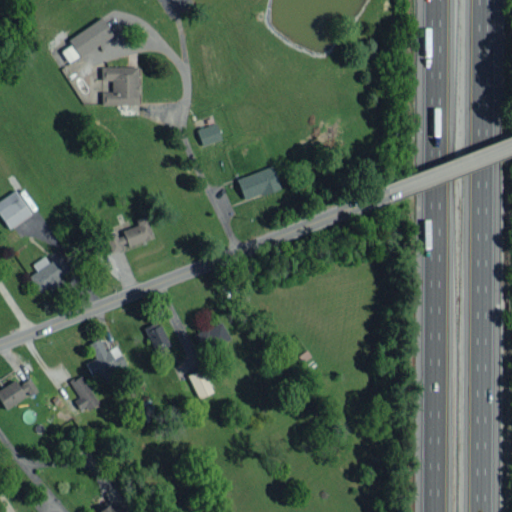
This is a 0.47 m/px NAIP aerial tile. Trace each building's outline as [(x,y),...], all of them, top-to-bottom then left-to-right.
[(112,36),(102,18),(67,36),(77,55),(112,36)] [(67,61),(76,56),(70,44),(60,50),(67,61)] [(137,104),(137,65),(100,66),(100,80),(110,80),(110,91),(101,91),(101,104),(137,104)] [(200,145),(220,138),(215,122),(195,129),(200,145)] [(243,200),(279,187),(271,165),(235,178),(243,200)] [(0,216),(8,228),(30,214),(14,189),(0,198),(0,216)] [(109,252),(152,238),(144,215),(134,219),(136,225),(117,231),(104,235),(109,252)] [(31,263),(35,271),(28,275),(38,293),(62,279),(59,275),(68,270),(59,254),(46,262),(43,256),(31,263)] [(153,350),(167,345),(158,321),(143,326),(153,350)] [(194,335),(203,352),(229,338),(219,321),(194,335)] [(88,343),(94,358),(85,361),(91,377),(101,373),(104,380),(127,370),(116,345),(104,350),(99,338),(88,343)] [(187,374),(197,398),(212,392),(202,368),(187,374)] [(97,401),(80,375),(68,382),(77,396),(72,399),(80,412),(97,401)] [(0,403),(3,408),(36,391),(29,378),(16,384),(14,380),(0,387),(0,403)] [(128,511),(122,499),(108,507),(105,502),(89,510),(90,511),(128,511)]
